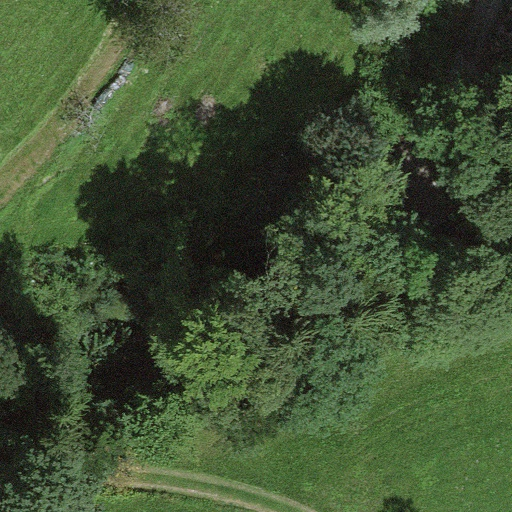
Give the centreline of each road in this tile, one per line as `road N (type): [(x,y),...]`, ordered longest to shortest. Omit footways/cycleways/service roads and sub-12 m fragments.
road 1 (track): [(511,241),(421,231),(396,201),(478,0)]
road 2 (track): [(0,486),(174,483),(280,511)]
